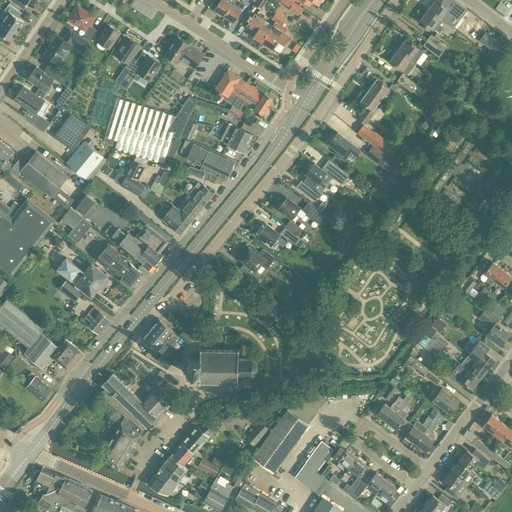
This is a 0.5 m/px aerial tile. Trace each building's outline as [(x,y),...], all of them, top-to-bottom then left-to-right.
[(10,0),(24,9),(28,4),(34,9),(39,0),(10,0)] [(232,4),(234,0),(219,0),(213,10),(224,16),(232,4)] [(261,9),(267,0),(257,0),(256,2),(254,5),(261,9)] [(302,8),(293,2),(294,2),(291,0),(274,0),(274,1),(278,4),(280,0),(290,7),(289,9),(298,15),(302,8)] [(438,0),(435,0),(429,9),(441,18),(449,8),(438,0)] [(245,5),(239,1),(236,6),(232,4),(224,16),(234,23),(245,5)] [(461,15),(464,9),(454,3),(451,9),(461,15)] [(7,16),(3,21),(18,32),(25,22),(19,17),(22,12),(9,4),(3,13),(7,16)] [(83,37),(89,42),(97,30),(91,26),(91,27),(89,25),(95,16),(88,11),(87,13),(77,5),(68,19),(87,32),(83,37)] [(429,9),(421,20),(440,34),(442,31),(450,37),(455,30),(440,19),(441,18),(429,9)] [(276,21),(281,12),(278,10),(272,19),(275,21),(276,21)] [(281,12),(276,21),(270,29),(262,42),(274,49),(279,42),(285,46),(290,38),(284,34),(287,28),(279,23),(285,15),(281,12)] [(254,14),(247,25),(256,31),(253,36),(262,42),(270,29),(262,24),(264,20),(254,14)] [(12,42),(18,32),(3,21),(0,25),(0,41),(2,42),(5,37),(12,42)] [(97,40),(109,48),(120,32),(108,24),(97,40)] [(57,35),(44,54),(58,64),(71,45),(82,52),(83,51),(89,56),(89,55),(89,43),(89,42),(70,29),(63,39),(57,35)] [(480,40),(497,53),(494,58),(499,62),(508,50),(485,32),(480,40)] [(431,35),(428,39),(443,51),(447,46),(431,35)] [(125,67),(130,70),(134,63),(137,59),(133,56),(140,46),(127,37),(115,55),(128,63),(125,67)] [(194,68),(203,54),(177,37),(165,55),(177,63),(180,59),(194,68)] [(399,50),(416,62),(423,51),(407,39),(399,50)] [(439,57),(443,51),(428,39),(423,45),(439,57)] [(417,63),(416,62),(399,50),(392,60),(396,63),(394,67),(401,72),(402,71),(408,75),(417,63)] [(140,68),(134,63),(130,70),(127,74),(138,81),(142,75),(150,81),(161,64),(148,56),(140,68)] [(54,78),(36,66),(28,79),(48,92),(52,86),(50,84),(54,78)] [(171,75),(180,80),(183,74),(173,69),(171,75)] [(236,75),(228,69),(215,89),(219,92),(217,96),(233,106),(247,83),(240,79),(241,78),(236,75)] [(472,80),(474,76),(469,72),(466,76),(472,80)] [(55,79),(65,86),(68,81),(59,74),(55,79)] [(402,74),(398,80),(412,91),(417,94),(421,88),(402,74)] [(377,79),(370,90),(382,99),(390,88),(377,79)] [(469,83),(464,79),(459,85),(465,89),(469,83)] [(122,81),(119,85),(127,90),(129,86),(122,81)] [(264,94),(247,83),(234,104),(241,108),(246,101),(255,107),(264,94)] [(14,99),(35,114),(44,101),(23,86),(14,99)] [(383,101),(381,100),(382,99),(370,90),(362,101),(368,105),(358,118),(366,124),(383,101)] [(264,93),(264,94),(255,107),(254,109),(262,114),(272,98),(264,93)] [(176,116),(117,97),(104,141),(115,148),(164,163),(172,135),(179,138),(181,135),(184,127),(185,125),(195,102),(188,98),(176,116)] [(244,111),(241,108),(234,104),(230,110),(240,117),(244,111)] [(75,150),(91,125),(71,112),(55,137),(75,150)] [(199,116),(191,113),(189,120),(196,123),(199,116)] [(33,124),(39,128),(44,132),(50,123),(39,115),(33,124)] [(438,116),(427,131),(433,135),(444,120),(438,116)] [(225,121),(221,129),(249,144),(254,135),(237,126),(236,127),(225,121)] [(184,127),(181,135),(191,140),(195,130),(185,125),(184,127)] [(244,153),(249,144),(221,129),(221,130),(213,126),(210,133),(228,143),(227,144),(244,153)] [(377,147),(390,157),(397,148),(375,132),(374,134),(364,126),(360,133),(378,147),(377,147)] [(352,152),(356,156),(361,150),(338,132),(330,143),(336,148),(334,151),(346,160),(352,152)] [(0,139),(0,153),(7,159),(14,151),(0,139)] [(226,179),(227,178),(231,174),(229,173),(231,169),(232,170),(233,164),(234,163),(186,140),(181,152),(194,158),(192,161),(202,166),(201,168),(226,179)] [(84,141),(67,162),(86,177),(103,156),(84,141)] [(376,161),(396,177),(402,169),(382,153),(381,154),(372,147),(367,153),(377,160),(376,161)] [(36,151),(25,165),(21,170),(68,208),(75,200),(60,187),(68,177),(36,151)] [(138,180),(146,166),(133,159),(125,173),(138,180)] [(21,170),(25,165),(18,160),(14,165),(21,170)] [(306,174),(296,187),(315,201),(324,190),(323,190),(333,177),(326,172),(314,163),(305,174),(306,174)] [(9,170),(17,176),(21,170),(14,165),(9,170)] [(333,171),(353,187),(357,182),(337,166),(333,171)] [(190,167),(188,173),(203,178),(205,172),(190,167)] [(3,178),(20,191),(24,185),(8,172),(3,178)] [(145,186),(137,181),(126,175),(121,185),(139,196),(140,194),(145,186)] [(384,199),(393,187),(380,178),(372,189),(384,199)] [(160,196),(162,192),(165,186),(159,183),(159,184),(154,182),(152,187),(151,189),(153,191),(160,196)] [(188,195),(191,198),(192,196),(195,198),(193,199),(203,207),(214,194),(214,193),(202,184),(202,185),(198,182),(194,188),(188,195)] [(73,207),(86,217),(97,202),(84,192),(73,207)] [(192,196),(191,198),(180,211),(192,221),(203,207),(193,199),(195,198),(192,196)] [(287,198),(284,203),(281,203),(279,205),(280,207),(279,209),(292,219),(296,213),(302,218),(306,213),(319,223),(325,215),(309,203),(303,210),(287,198)] [(12,218),(6,213),(0,208),(0,267),(12,277),(56,222),(27,199),(12,218)] [(0,199),(0,208),(6,213),(10,208),(0,199)] [(322,202),(318,207),(322,210),(326,205),(322,202)] [(192,221),(180,211),(174,206),(163,219),(181,235),(192,221)] [(62,218),(74,228),(68,235),(77,242),(91,224),(71,207),(62,218)] [(298,235),(302,230),(290,221),(286,226),(298,235)] [(259,233),(258,235),(271,245),(275,240),(281,245),(288,237),(302,248),(306,242),(285,227),(281,232),(280,234),(267,224),(262,230),(261,230),(259,232),(259,233)] [(142,266),(149,272),(162,255),(159,252),(167,243),(145,225),(134,238),(128,233),(126,235),(119,229),(112,237),(144,263),(142,266)] [(355,236),(358,231),(360,229),(356,225),(351,233),(355,236)] [(133,288),(144,275),(133,265),(109,245),(97,259),(121,279),(133,288)] [(259,254),(249,247),(240,258),(256,270),(261,264),(267,268),(275,258),(264,249),(259,254)] [(58,268),(71,279),(73,277),(79,282),(77,284),(92,295),(107,275),(93,264),(84,275),(78,271),(80,269),(66,258),(58,268)] [(491,284),(494,280),(493,280),(502,269),(492,261),(484,273),(490,277),(487,281),(491,284)] [(280,271),(289,279),(294,272),(284,265),(280,271)] [(511,276),(502,269),(493,280),(503,287),(511,276)] [(468,293),(476,283),(469,278),(462,288),(468,293)] [(59,289),(75,301),(82,292),(67,279),(59,289)] [(300,298),(309,287),(303,283),(295,293),(300,298)] [(484,287),(480,293),(485,297),(489,291),(484,287)] [(485,297),(480,293),(479,295),(475,299),(480,302),(485,297)] [(0,306),(0,324),(29,348),(26,352),(44,368),(54,357),(70,370),(84,352),(62,335),(55,344),(41,333),(45,328),(7,298),(0,306)] [(452,299),(443,310),(451,318),(461,307),(452,299)] [(99,334),(110,320),(94,307),(83,321),(99,334)] [(492,327),(487,333),(501,345),(510,333),(496,322),(499,318),(486,308),(479,317),(492,327)] [(441,331),(447,324),(438,317),(432,324),(441,331)] [(159,318),(150,330),(165,342),(171,347),(176,340),(170,335),(174,331),(159,318)] [(150,330),(143,339),(157,351),(165,342),(150,330)] [(183,331),(180,335),(189,343),(193,338),(183,331)] [(424,347),(428,350),(439,336),(435,333),(424,347)] [(433,354),(439,346),(444,340),(439,336),(428,350),(433,354)] [(448,343),(444,340),(439,346),(443,350),(448,343)] [(495,359),(486,352),(490,347),(480,340),(476,345),(468,354),(487,369),(495,359)] [(0,363),(5,368),(14,357),(4,349),(0,353),(0,363)] [(191,354),(191,360),(188,360),(187,374),(191,374),(191,381),(200,382),(199,384),(200,384),(201,383),(204,383),(204,386),(210,386),(210,383),(227,384),(227,386),(233,387),(233,383),(237,383),(238,385),(239,384),(238,383),(238,375),(252,375),(257,371),(257,364),(253,359),(238,359),(238,351),(240,350),(239,349),(237,351),(201,350),(200,349),(199,350),(200,351),(200,354),(191,354)] [(468,354),(461,364),(480,378),(487,369),(468,354)] [(158,359),(167,367),(171,362),(162,355),(158,359)] [(415,367),(424,374),(424,375),(437,384),(441,380),(428,370),(429,369),(410,356),(406,362),(413,367),(415,367)] [(459,363),(456,367),(459,369),(456,374),(452,371),(449,376),(459,384),(461,380),(472,389),(480,378),(461,364),(459,363)] [(31,372),(22,383),(27,386),(26,387),(43,401),(52,390),(31,372)] [(106,400),(126,416),(129,419),(130,418),(143,430),(146,427),(157,416),(157,415),(156,415),(141,401),(141,400),(113,373),(102,385),(107,389),(104,392),(102,390),(99,394),(106,400)] [(156,415),(157,415),(173,398),(159,384),(164,378),(159,373),(151,380),(157,385),(141,401),(156,415)] [(382,395),(389,400),(397,388),(391,384),(382,395)] [(450,412),(459,400),(442,387),(433,399),(450,412)] [(403,399),(386,421),(396,429),(405,418),(409,413),(403,409),(412,398),(407,394),(403,400),(403,399)] [(322,405),(312,397),(309,395),(296,401),(294,400),(288,409),(288,408),(252,457),(274,473),(309,424),(308,423),(322,405)] [(393,403),(390,407),(385,403),(377,413),(386,421),(403,399),(399,397),(394,403),(393,403)] [(261,410),(256,401),(243,409),(247,417),(261,410)] [(241,414),(237,405),(221,414),(225,423),(241,414)] [(406,436),(415,443),(439,413),(440,412),(434,407),(425,419),(427,420),(423,425),(422,424),(419,428),(414,425),(406,436)] [(117,422),(121,415),(115,411),(111,418),(117,422)] [(415,443),(425,451),(433,440),(429,436),(432,432),(431,431),(438,422),(443,426),(448,420),(439,413),(415,443)] [(483,425),(492,433),(502,421),(492,413),(483,425)] [(219,428),(209,415),(198,425),(189,434),(202,445),(208,438),(219,428)] [(126,416),(101,458),(119,469),(140,434),(143,430),(130,418),(129,419),(126,416)] [(245,438),(254,446),(275,422),(270,419),(265,425),(260,421),(245,438)] [(492,433),(502,440),(511,428),(502,421),(492,433)] [(503,448),(507,444),(511,447),(511,446),(511,428),(502,440),(498,444),(503,448)] [(194,453),(197,454),(202,457),(203,454),(198,450),(202,445),(189,434),(182,442),(194,453)] [(480,448),(484,444),(476,438),(472,442),(480,448)] [(371,511),(372,511),(356,499),(351,495),(343,489),(342,489),(330,480),(329,481),(324,477),(326,476),(318,470),(334,449),(322,440),(306,461),(295,476),(323,497),(313,511),(371,511)] [(170,455),(183,465),(194,453),(182,442),(170,455)] [(480,448),(490,456),(493,451),(484,444),(480,448)] [(333,456),(340,461),(337,465),(346,472),(357,457),(346,449),(345,450),(340,446),(333,456)] [(472,470),(476,464),(484,469),(490,460),(485,457),(486,456),(475,448),(472,453),(467,449),(459,460),(472,470)] [(490,456),(499,463),(503,458),(493,451),(490,456)] [(219,468),(202,459),(203,458),(202,457),(197,454),(195,458),(194,458),(194,459),(196,460),(201,461),(199,467),(215,475),(219,468)] [(187,468),(183,465),(170,455),(165,462),(183,474),(187,468)] [(225,461),(216,455),(212,460),(221,466),(225,461)] [(350,475),(353,471),(359,475),(367,465),(357,457),(346,472),(350,475)] [(503,458),(499,463),(508,469),(511,465),(503,458)] [(326,460),(318,470),(326,476),(333,466),(326,460)] [(464,480),(464,479),(469,483),(476,473),(472,470),(459,460),(451,470),(464,480)] [(165,462),(160,468),(178,482),(179,481),(183,474),(165,462)] [(79,511),(82,508),(83,508),(93,490),(69,479),(55,474),(42,468),(33,486),(34,488),(35,489),(33,492),(37,494),(36,497),(32,505),(42,511),(44,507),(52,511),(79,511)] [(178,482),(160,468),(148,483),(169,494),(178,482)] [(444,480),(448,483),(444,489),(455,497),(459,491),(457,489),(461,484),(466,487),(469,483),(464,479),(464,480),(451,470),(444,480)] [(371,491),(376,494),(376,495),(387,480),(376,472),(368,483),(374,487),(371,491)] [(204,501),(204,502),(220,510),(231,490),(238,494),(237,496),(238,500),(252,508),(252,507),(260,511),(270,511),(276,502),(278,500),(239,476),(234,485),(217,476),(212,487),(207,495),(206,496),(207,496),(204,501)] [(347,483),(343,489),(351,495),(362,481),(357,477),(351,486),(347,483)] [(383,494),(389,498),(384,504),(389,508),(401,493),(396,489),(397,488),(387,480),(376,495),(377,496),(382,495),(383,494)] [(367,484),(362,481),(351,495),(356,499),(367,484)] [(201,492),(207,495),(212,487),(202,482),(199,487),(202,489),(201,492)] [(498,489),(494,486),(489,493),(492,496),(498,489)] [(198,498),(204,501),(207,496),(206,496),(201,493),(196,491),(194,496),(198,498)] [(433,495),(425,505),(434,511),(439,511),(445,504),(448,506),(451,501),(441,493),(438,498),(433,495)] [(104,511),(111,498),(101,494),(93,511),(104,511)] [(133,511),(135,509),(111,498),(104,511),(133,511)] [(366,507),(372,511),(377,511),(380,509),(370,502),(366,507)] [(470,509),(474,511),(478,511),(482,507),(476,502),(470,509)]
